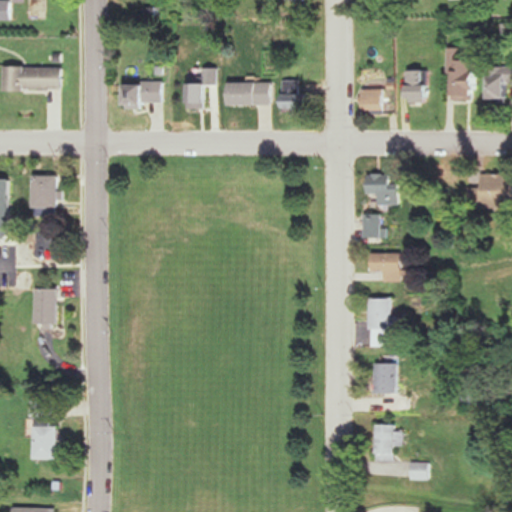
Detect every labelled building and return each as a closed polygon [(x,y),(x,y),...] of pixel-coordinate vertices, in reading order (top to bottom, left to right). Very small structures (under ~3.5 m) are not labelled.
[(0,0),(0,20),(15,20),(15,1),(0,0)] [(51,21),(50,0),(30,0),(30,21),(51,21)] [(483,101),(484,59),(460,58),(458,99),(483,101)] [(511,103),(511,81),(511,65),(493,66),(493,103),(511,103)] [(9,90),(67,90),(67,66),(9,66),(9,90)] [(410,70),(410,101),(432,101),(432,70),(410,70)] [(191,75),(191,109),(212,109),(212,75),(191,75)] [(286,80),(286,112),(310,112),(310,80),(286,80)] [(168,81),(131,81),(131,105),(168,105),(168,81)] [(232,82),(232,107),(277,107),(277,82),(232,82)] [(388,89),(366,89),(366,113),(388,113),(388,89)] [(475,209),(511,208),(511,174),(487,176),(487,187),(474,188),(475,209)] [(38,208),(64,208),(64,175),(38,175),(38,208)] [(402,176),(370,176),(370,201),(402,201),(402,176)] [(388,240),(388,215),(367,215),(367,240),(388,240)] [(389,282),(407,282),(407,253),(377,253),(377,274),(389,274),(389,282)] [(40,289),(40,327),(62,327),(62,289),(40,289)] [(375,347),(399,347),(399,297),(375,297),(375,347)] [(404,394),(404,364),(382,364),(382,394),(404,394)] [(56,426),(56,399),(37,399),(37,461),(62,461),(62,426),(56,426)] [(382,425),(382,460),(400,460),(400,446),(408,446),(408,432),(401,432),(401,425),(382,425)] [(433,481),(433,463),(414,463),(414,481),(433,481)]
